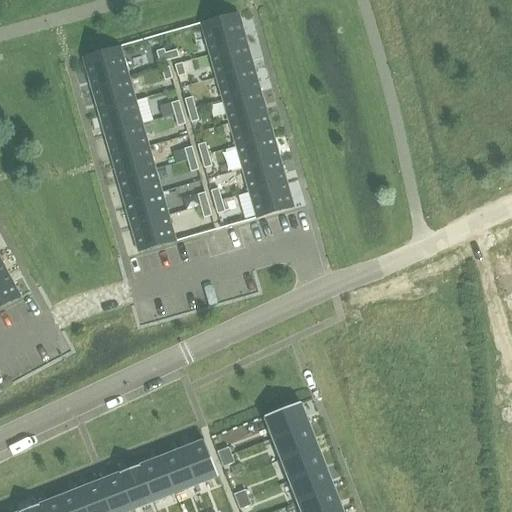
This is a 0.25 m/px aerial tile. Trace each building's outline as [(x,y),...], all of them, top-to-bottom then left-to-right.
[(203,31),(210,55),(246,45),(239,21),(203,31)] [(246,45),(210,55),(217,78),(253,68),(246,45)] [(159,63),(167,61),(165,53),(164,49),(156,52),(159,63)] [(176,50),(165,53),(167,61),(179,58),(176,50)] [(92,89),(128,79),(121,55),(85,65),(92,89)] [(182,63),(174,65),(178,77),(185,75),(182,63)] [(161,69),(164,81),(172,78),(169,67),(161,69)] [(253,68),(217,78),(223,101),(259,91),(253,68)] [(92,89),(99,112),(135,101),(128,79),(92,89)] [(223,101),(230,124),(266,114),(259,91),(223,101)] [(188,111),(195,109),(192,98),(185,100),(188,111)] [(141,124),(135,101),(99,112),(105,135),(141,124)] [(174,115),(182,113),(179,102),(171,104),(174,115)] [(195,109),(188,111),(191,122),(198,120),(195,109)] [(182,113),(174,115),(177,126),(185,124),(182,113)] [(230,124),(236,147),(272,136),(266,114),(230,124)] [(105,135),(112,157),(148,147),(141,124),(105,135)] [(243,170),(279,159),(272,136),(236,147),(243,170)] [(197,145),(201,157),(208,155),(205,143),(197,145)] [(154,170),(148,147),(112,157),(119,180),(154,170)] [(187,161),(195,158),(192,147),(184,149),(187,161)] [(208,155),(201,157),(204,168),(212,166),(208,155)] [(195,158),(187,161),(191,172),(198,170),(195,158)] [(250,192),(285,182),(279,159),(243,170),(250,192)] [(125,203),(161,193),(154,170),(119,180),(125,203)] [(292,206),(285,182),(250,192),(256,216),(292,206)] [(210,191),(214,203),(221,200),(218,189),(210,191)] [(132,226),(167,216),(161,193),(125,203),(132,226)] [(197,195),(200,206),(208,204),(205,193),(197,195)] [(225,212),(221,200),(214,203),(217,214),(225,212)] [(208,204),(200,206),(204,218),(211,216),(208,204)] [(167,216),(132,226),(138,250),(174,240),(167,216)] [(0,305),(19,296),(7,274),(0,277),(0,305)] [(300,403),(264,417),(272,439),(309,425),(300,403)] [(309,425),(272,439),(281,460),(317,446),(309,425)] [(204,440),(181,449),(195,486),(218,477),(204,440)] [(317,446),(281,460),(289,482),(326,467),(317,446)] [(220,460),(231,455),(228,448),(217,452),(220,460)] [(181,449),(161,457),(175,494),(195,486),(181,449)] [(231,455),(220,460),(223,467),(234,463),(231,455)] [(161,457),(140,465),(155,502),(175,494),(161,457)] [(140,465),(120,473),(135,509),(155,502),(140,465)] [(326,467),(289,482),(297,503),(334,489),(326,467)] [(120,473),(100,481),(112,511),(128,511),(135,509),(120,473)] [(112,511),(100,481),(80,489),(89,511),(112,511)] [(89,511),(80,489),(60,497),(66,511),(89,511)] [(334,489),(297,503),(300,511),(336,511),(342,510),(334,489)] [(234,495),(237,502),(248,498),(245,490),(234,495)] [(66,511),(60,497),(40,504),(42,511),(66,511)] [(251,505),(248,498),(237,502),(240,510),(251,505)]
